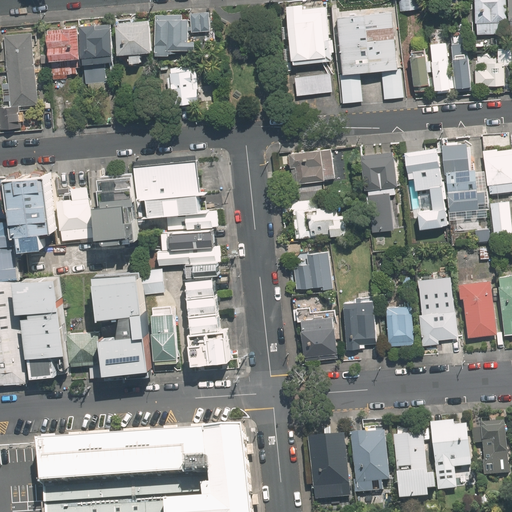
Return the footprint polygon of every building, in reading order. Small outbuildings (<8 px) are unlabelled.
[(333,0),(306,0),(294,1),(298,62),(337,59),(333,0)] [(508,0),(478,0),(480,33),(510,31),(508,0)] [(407,96),(398,9),(344,14),(350,68),(343,69),(346,101),(366,99),(363,69),(383,67),(386,98),(407,96)] [(183,12),(157,15),(160,55),(173,54),(173,50),(200,48),(199,38),(191,38),(189,17),(183,17),(183,12)] [(213,12),(192,12),(192,31),(213,31),(213,12)] [(153,19),(120,21),(122,52),(133,51),(134,61),(146,60),(146,51),(155,50),(153,19)] [(116,24),(86,26),(88,54),(90,83),(110,82),(108,61),(114,60),(114,52),(118,52),(116,24)] [(84,26),(50,28),(52,56),(86,54),(84,26)] [(8,34),(12,103),(40,101),(36,32),(8,34)] [(467,40),(457,41),(460,87),(477,86),(474,52),(468,52),(467,40)] [(451,41),(432,43),(436,90),(455,88),(451,41)] [(435,91),(432,47),(414,48),(417,92),(435,91)] [(511,88),(511,51),(499,52),(500,61),(491,61),(491,69),(478,70),(480,90),(511,88)] [(201,85),(200,65),(174,67),(176,102),(206,100),(205,85),(201,85)] [(335,70),(298,74),(300,95),(338,90),(335,70)] [(65,80),(52,81),(54,122),(67,121),(65,80)] [(24,104),(3,104),(2,129),(24,129),(24,104)] [(470,170),(468,142),(443,144),(446,174),(448,174),(448,171),(470,170)] [(449,224),(441,145),(408,149),(411,178),(417,177),(418,188),(433,187),(435,208),(420,209),(422,226),(449,224)] [(511,146),(488,148),(492,194),(511,191),(511,146)] [(336,147),(296,148),(297,165),(302,164),(303,180),(337,178),(336,147)] [(398,150),(368,153),(371,187),(401,184),(398,150)] [(197,162),(154,167),(159,213),(202,211),(197,162)] [(154,167),(118,170),(124,242),(160,238),(154,167)] [(451,211),(479,209),(477,169),(470,170),(448,171),(448,174),(451,211)] [(70,170),(29,174),(35,232),(76,228),(70,170)] [(112,187),(78,190),(82,232),(116,229),(112,187)] [(374,193),(376,231),(400,229),(397,192),(374,193)] [(511,200),(494,201),(495,233),(511,232),(511,200)] [(293,212),(295,234),(351,229),(350,210),(341,211),(341,201),(284,205),(284,212),(293,212)] [(215,208),(202,211),(165,214),(168,235),(182,235),(183,249),(174,250),(175,267),(220,262),(215,208)] [(0,218),(0,259),(1,272),(36,269),(32,215),(0,218)] [(494,245),(481,245),(481,257),(494,258),(494,245)] [(337,287),(334,249),(311,251),(312,261),(297,262),(299,287),(326,285),(327,288),(337,287)] [(99,316),(128,313),(146,311),(142,270),(95,274),(99,316)] [(511,271),(502,273),(508,334),(511,333),(511,271)] [(217,273),(184,276),(189,334),(223,331),(217,273)] [(20,279),(29,382),(70,378),(60,276),(20,279)] [(501,332),(496,277),(465,280),(466,295),(469,295),(472,335),(501,332)] [(20,279),(0,281),(0,384),(29,382),(20,279)] [(432,286),(423,287),(428,347),(446,345),(445,338),(463,336),(461,307),(450,307),(449,289),(433,291),(432,286)] [(369,341),(383,341),(381,298),(349,299),(351,347),(369,346),(369,341)] [(415,301),(390,303),(393,347),(419,345),(415,301)] [(343,352),(339,307),(319,309),(318,303),(296,305),(297,319),(306,318),(309,355),(343,352)] [(149,337),(146,311),(128,313),(131,338),(149,337)] [(173,313),(152,315),(156,362),(177,361),(173,313)] [(226,365),(223,331),(187,335),(190,368),(226,365)] [(97,332),(67,335),(70,365),(100,363),(97,332)] [(152,368),(149,337),(131,338),(101,341),(104,373),(152,368)] [(460,420),(437,422),(444,487),(460,486),(458,465),(477,463),(472,422),(460,423),(460,420)] [(510,473),(509,420),(485,420),(485,427),(475,427),(475,443),(487,442),(487,474),(510,473)] [(249,511),(242,426),(44,442),(49,511),(249,511)] [(428,426),(400,427),(403,497),(433,496),(433,489),(442,489),(441,470),(429,471),(428,426)] [(392,432),(357,433),(359,491),(385,490),(385,479),(393,479),(392,432)] [(349,434),(314,437),(320,499),(347,496),(346,485),(354,484),(349,434)]
